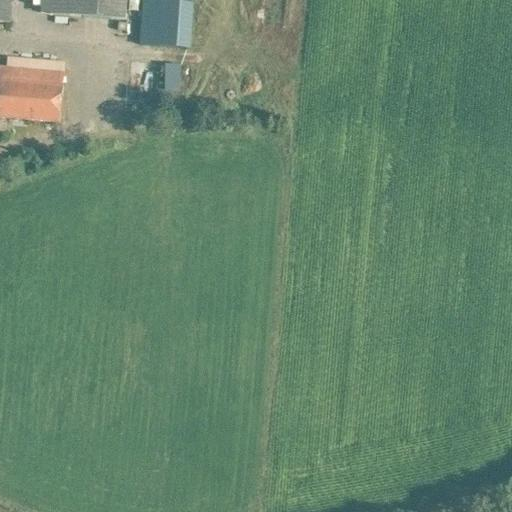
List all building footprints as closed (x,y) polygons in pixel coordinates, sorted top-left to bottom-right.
[(0,0),(0,22),(12,23),(13,0),(0,0)] [(42,0),(41,16),(126,22),(127,0),(42,0)] [(140,48),(190,52),(194,6),(143,2),(140,48)] [(65,64),(8,59),(7,69),(0,68),(0,119),(60,124),(65,64)] [(180,92),(180,65),(165,65),(165,92),(180,92)] [(209,65),(197,91),(207,95),(219,69),(209,65)]
